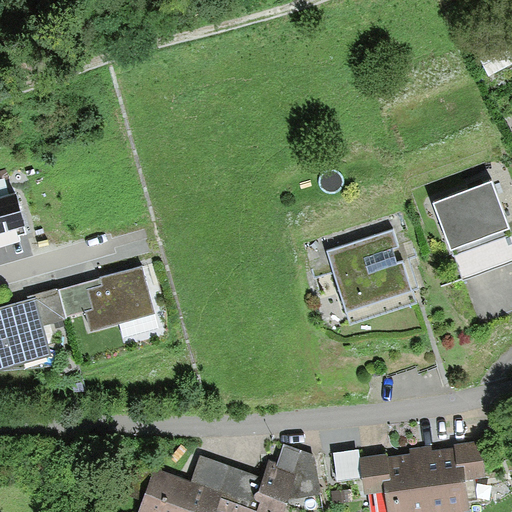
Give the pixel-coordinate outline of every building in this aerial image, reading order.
[(511,233),(492,180),(434,202),(454,254),(511,233)] [(23,226),(15,194),(0,197),(0,239),(19,235),(17,228),(23,226)] [(391,234),(331,252),(351,316),(411,298),(391,234)] [(153,314),(140,267),(75,285),(87,332),(153,314)] [(0,359),(47,347),(34,298),(0,307),(0,359)] [(486,441),(455,445),(455,449),(433,451),(389,456),(389,453),(360,456),(363,479),(364,493),(385,491),(387,511),(464,511),(471,511),(468,480),(490,478),(486,441)] [(180,478),(159,468),(140,511),(217,511),(218,510),(223,511),(284,511),(288,503),(320,494),(315,454),(285,444),(278,464),(269,462),(263,478),(199,456),(191,482),(180,478)] [(360,456),(360,450),(335,453),(338,482),(363,479),(360,456)]
